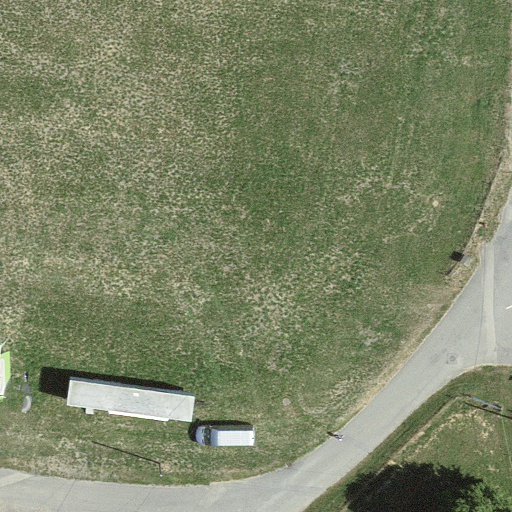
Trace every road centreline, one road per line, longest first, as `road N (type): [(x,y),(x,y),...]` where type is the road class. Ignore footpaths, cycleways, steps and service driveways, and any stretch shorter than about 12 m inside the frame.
road 1 (track): [(511,310),(467,336),(279,511)]
road 2 (track): [(292,495),(0,463)]
